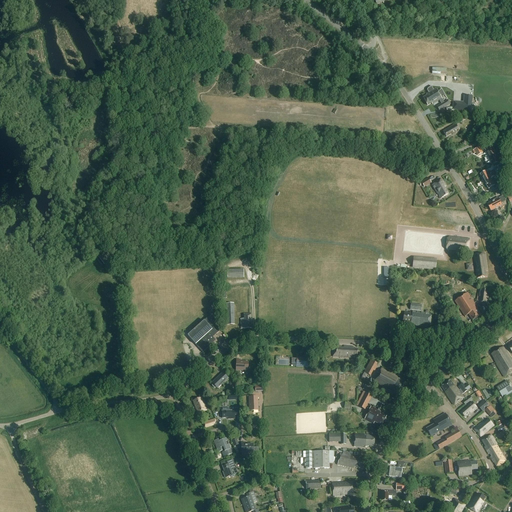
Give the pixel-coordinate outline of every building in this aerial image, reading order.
[(106,72),(97,77),(101,85),(110,80),(106,72)] [(442,99),(436,88),(426,94),(427,96),(423,98),(427,105),(431,103),(432,105),(442,99)] [(453,106),(452,110),(471,112),(472,97),(464,96),(463,102),(456,102),(456,106),(453,106)] [(461,113),(456,116),(460,122),(465,120),(461,113)] [(452,135),(455,133),(460,131),(456,124),(443,131),(446,137),(452,134),(452,135)] [(495,170),(497,173),(496,174),(498,176),(505,172),(501,163),(504,161),(503,159),(502,159),(499,152),(500,151),(497,145),(493,147),(486,150),(495,170)] [(475,150),(478,156),(483,153),(480,147),(475,150)] [(497,173),(495,170),(488,174),(486,172),(480,175),(489,189),(493,187),(494,189),(503,184),(498,176),(496,174),(497,173)] [(431,183),(428,178),(421,182),(424,187),(431,183)] [(441,179),(432,185),(440,199),(448,194),(444,188),(446,187),(441,179)] [(506,201),(503,196),(498,199),(498,198),(494,200),(494,201),(488,205),(489,208),(489,209),(490,210),(491,210),(491,211),(502,205),(501,203),(506,201)] [(470,239),(450,237),(447,239),(446,248),(448,251),(468,253),(470,239)] [(98,257),(104,265),(112,260),(106,251),(98,257)] [(476,270),(477,279),(487,277),(486,271),(487,271),(485,254),(474,256),(475,263),(476,263),(477,270),(476,270)] [(435,269),(436,260),(414,258),(414,268),(435,269)] [(227,270),(227,279),(244,278),(244,270),(227,270)] [(490,289),(479,287),(478,293),(477,302),(474,303),(468,293),(455,302),(465,317),(469,314),(473,320),(481,315),(477,308),(478,307),(479,305),(490,306),(491,295),(489,294),(490,290),(490,289)] [(235,324),(234,303),(226,304),(228,325),(235,324)] [(431,314),(426,314),(426,313),(409,312),(409,313),(404,313),(403,322),(410,322),(410,326),(414,326),(414,325),(416,325),(416,327),(430,328),(431,314)] [(252,328),(252,313),(244,313),(244,319),(241,319),(241,329),(252,328)] [(187,335),(195,344),(209,332),(213,337),(220,331),(216,327),(219,324),(211,314),(187,335)] [(209,332),(195,344),(203,352),(216,340),(213,337),(209,332)] [(341,346),(334,346),(332,357),(343,357),(344,357),(346,358),(346,357),(353,358),(357,358),(357,349),(353,349),(353,347),(344,346),(344,348),(341,348),(341,346)] [(504,377),(511,372),(511,361),(503,347),(491,354),(495,360),(494,360),(496,363),(497,364),(496,365),(504,377)] [(292,359),(291,365),(296,365),(296,366),(307,366),(307,358),(297,358),(296,359),(292,359)] [(240,360),(236,360),(236,371),(240,371),(240,370),(248,370),(248,362),(240,362),(240,360)] [(371,360),(369,363),(362,377),(365,379),(367,375),(370,376),(373,371),(377,364),(371,360)] [(397,377),(381,369),(374,382),(392,392),(394,388),(400,391),(404,383),(399,380),(399,379),(397,378),(397,377)] [(228,378),(223,373),(212,383),(213,384),(212,384),(212,386),(214,388),(216,388),(216,387),(217,388),(228,378)] [(468,384),(464,387),(463,384),(459,388),(460,390),(459,391),(458,389),(456,386),(455,387),(451,381),(442,387),(446,392),(445,392),(447,395),(447,396),(454,405),(464,398),(462,395),(465,392),(467,395),(469,393),(467,391),(471,388),(468,384)] [(503,398),(511,392),(511,390),(507,382),(497,388),(503,398)] [(362,387),(363,388),(363,390),(368,392),(371,386),(366,384),(365,384),(363,384),(362,387)] [(363,399),(359,407),(366,410),(373,396),(364,391),(361,398),(363,399)] [(258,411),(257,397),(249,397),(250,411),(258,411)] [(470,397),(463,402),(465,405),(473,400),(470,397)] [(198,414),(207,411),(205,405),(204,406),(201,399),(200,400),(199,398),(193,401),(198,414)] [(484,400),(477,406),(482,412),(489,406),(484,400)] [(470,414),(477,408),(472,402),(467,406),(468,407),(461,413),(465,417),(470,413),(470,414)] [(383,405),(381,404),(377,410),(371,407),(364,419),(374,424),(374,422),(381,426),(384,420),(385,420),(386,418),(385,418),(386,417),(382,415),(383,414),(379,413),(381,410),(383,405)] [(491,406),(485,411),(489,416),(495,410),(491,406)] [(238,415),(238,408),(233,409),(233,411),(222,411),(222,419),(228,418),(228,419),(235,419),(235,415),(238,415)] [(452,425),(445,414),(433,420),(435,424),(426,429),(429,434),(431,436),(439,431),(440,432),(452,425)] [(480,437),(494,426),(489,419),(484,423),(482,424),(481,424),(474,429),(480,437)] [(204,423),(205,428),(216,424),(215,420),(204,423)] [(497,428),(499,434),(506,431),(504,426),(497,428)] [(439,449),(461,437),(458,431),(445,438),(445,439),(436,444),(439,449)] [(340,434),(329,434),(329,443),(340,442),(340,434)] [(370,435),(355,434),(354,447),(362,447),(362,446),(374,447),(375,436),(370,436),(370,435)] [(487,451),(497,445),(492,435),(482,441),(486,447),(484,447),(487,451)] [(232,454),(230,449),(226,439),(219,441),(218,440),(214,441),(218,453),(222,451),(221,448),(223,447),(224,452),(222,452),(224,457),(232,454)] [(241,454),(253,453),(253,444),(245,444),(245,443),(241,443),(241,454)] [(497,445),(487,451),(489,455),(490,454),(492,456),(490,457),(494,463),(497,467),(506,462),(497,445)] [(329,451),(325,451),(306,451),(306,469),(312,469),(329,469),(329,464),(334,464),(334,455),(334,451),(329,451)] [(359,457),(340,453),(337,465),(354,469),(354,467),(363,469),(365,460),(359,459),(359,457)] [(225,478),(230,476),(231,477),(232,477),(233,477),(234,476),(234,475),(237,473),(232,460),(225,463),(226,465),(223,467),(225,472),(223,472),(225,478)] [(446,474),(453,473),(451,460),(444,461),(446,474)] [(470,462),(470,461),(457,462),(458,476),(472,475),(471,471),(478,470),(477,461),(470,462)] [(390,467),(389,476),(393,477),(394,477),(399,477),(399,478),(400,468),(390,467)] [(306,489),(321,489),(320,481),(305,481),(306,489)] [(353,494),(353,482),(332,483),(333,497),(344,496),(344,495),(347,495),(353,494)] [(451,486),(448,491),(457,495),(459,490),(451,486)] [(241,499),(244,507),(253,503),(257,502),(253,491),(249,493),(246,494),(247,497),(241,499)] [(388,496),(391,496),(396,496),(396,491),(387,491),(387,493),(381,492),(381,501),(388,501),(388,496)] [(483,502),(485,498),(479,494),(477,498),(476,497),(475,499),(474,499),(468,508),(474,511),(477,511),(484,502),(483,502)] [(461,511),(466,505),(462,503),(460,506),(457,505),(459,502),(455,499),(450,509),(451,509),(449,511),(461,511)] [(256,510),(253,503),(244,507),(245,511),(250,511),(253,511),(252,511),(259,511),(258,509),(256,510)]
